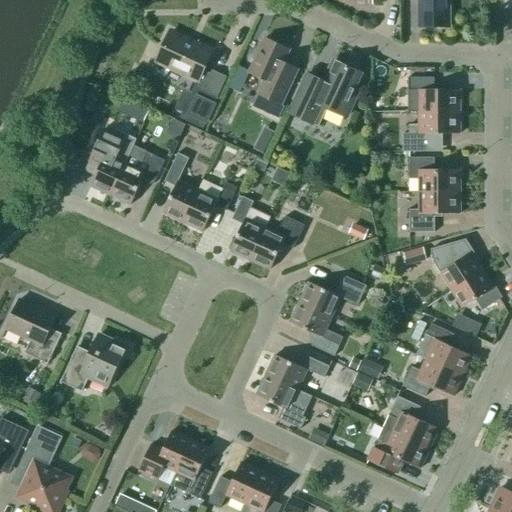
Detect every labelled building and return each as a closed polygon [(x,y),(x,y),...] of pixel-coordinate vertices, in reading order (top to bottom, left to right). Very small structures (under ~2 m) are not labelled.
[(420,0),(420,29),(448,29),(448,0),(420,0)] [(170,33),(157,62),(197,81),(192,92),(184,88),(174,109),(182,113),(180,119),(203,129),(227,78),(212,71),(210,74),(203,71),(212,53),(170,33)] [(297,70),(283,63),(289,50),(265,39),(249,73),(265,81),(258,95),(281,105),(297,70)] [(349,99),(360,75),(348,69),(349,66),(336,60),(327,81),(309,73),(290,115),(319,127),(328,109),(346,118),(354,101),(349,99)] [(419,112),(419,113),(460,112),(460,90),(434,90),(434,78),(409,78),(409,100),(409,112),(419,112)] [(152,109),(139,103),(133,117),(145,123),(152,109)] [(460,112),(419,113),(419,125),(409,126),(409,134),(401,134),(401,152),(442,152),(442,135),(460,135),(460,112)] [(125,164),(114,159),(122,141),(103,132),(92,156),(103,161),(90,187),(111,196),(125,164)] [(258,142),(254,150),(263,154),(267,147),(258,142)] [(134,146),(125,164),(111,196),(131,205),(143,179),(154,185),(165,161),(146,153),(147,151),(134,146)] [(183,223),(198,192),(178,182),(186,165),(189,159),(178,153),(175,159),(164,182),(175,188),(163,214),(183,223)] [(419,180),(419,193),(460,192),(460,170),(434,171),(434,158),(409,158),(409,180),(419,180)] [(253,168),(264,172),(267,164),(257,159),(253,168)] [(345,178),(334,173),(329,185),(340,190),(345,178)] [(198,192),(183,223),(203,232),(215,206),(226,212),(237,188),(226,183),(218,201),(198,192)] [(460,192),(419,193),(419,210),(409,210),(409,233),(435,233),(434,215),(460,215),(460,192)] [(230,251),(250,261),(265,229),(270,219),(250,210),(254,202),(242,197),(231,220),(242,226),(230,251)] [(265,229),(250,261),(270,270),(283,244),(294,249),(304,226),(285,217),(277,235),(265,229)] [(368,229),(353,223),(348,233),(364,240),(368,229)] [(435,265),(451,291),(482,272),(471,255),(473,253),(465,240),(430,250),(435,265)] [(426,260),(423,247),(403,252),(406,266),(426,260)] [(385,269),(375,265),(371,276),(381,280),(385,269)] [(482,272),(451,291),(463,309),(475,301),(482,311),(502,298),(495,287),(493,289),(482,272)] [(309,283),(299,303),(331,318),(340,298),(358,306),(363,295),(367,286),(343,276),(335,295),(309,283)] [(372,306),(381,305),(384,297),(378,290),(370,291),(366,300),(372,306)] [(50,329),(56,316),(38,307),(37,309),(19,300),(6,330),(30,341),(24,354),(47,365),(61,334),(50,329)] [(331,318),(299,303),(290,323),(316,335),(311,346),(334,357),(343,338),(325,330),(331,318)] [(392,303),(387,315),(399,319),(404,308),(392,303)] [(469,321),(464,332),(475,337),(480,326),(469,321)] [(426,359),(425,359),(463,377),(472,357),(449,346),(454,335),(431,324),(417,355),(426,359)] [(108,387),(126,348),(98,336),(86,361),(73,355),(60,383),(82,393),(88,378),(108,387)] [(275,356),(266,376),(297,390),(307,370),(324,378),(330,367),(306,357),(301,367),(275,356)] [(348,368),(356,371),(361,361),(353,357),(348,368)] [(359,372),(377,380),(383,367),(364,359),(359,372)] [(463,377),(425,359),(420,371),(411,367),(402,387),(425,397),(430,386),(454,397),(463,377)] [(358,374),(352,385),(367,392),(372,381),(358,374)] [(303,417),(312,397),(297,390),(266,376),(257,396),(283,408),(278,419),(301,430),(306,419),(303,417)] [(29,390),(23,400),(35,406),(40,395),(29,390)] [(398,397),(383,428),(429,449),(439,429),(415,419),(421,407),(398,397)] [(0,457),(14,463),(29,432),(0,417),(0,457)] [(37,426),(26,451),(50,462),(61,437),(37,426)] [(313,428),(308,440),(323,446),(328,435),(313,428)] [(346,433),(334,428),(327,444),(340,449),(346,433)] [(429,449),(383,428),(368,461),(391,472),(397,459),(420,469),(429,449)] [(175,473),(191,440),(172,431),(163,450),(151,445),(139,471),(157,480),(163,467),(175,473)] [(210,449),(191,440),(175,473),(176,473),(170,486),(200,500),(212,474),(201,468),(210,449)] [(22,489),(17,498),(43,510),(42,511),(43,511),(57,511),(67,492),(65,491),(71,478),(34,461),(22,489)] [(245,505),(260,472),(241,463),(232,482),(220,477),(208,503),(220,509),(226,496),(245,505)] [(279,481),(260,472),(245,505),(241,511),(278,511),(281,506),(270,500),(279,481)] [(511,511),(511,493),(500,488),(490,510),(493,511),(511,511)] [(116,504),(127,510),(131,500),(120,495),(116,504)] [(301,511),(305,504),(292,497),(286,511),(288,511),(301,511)]
